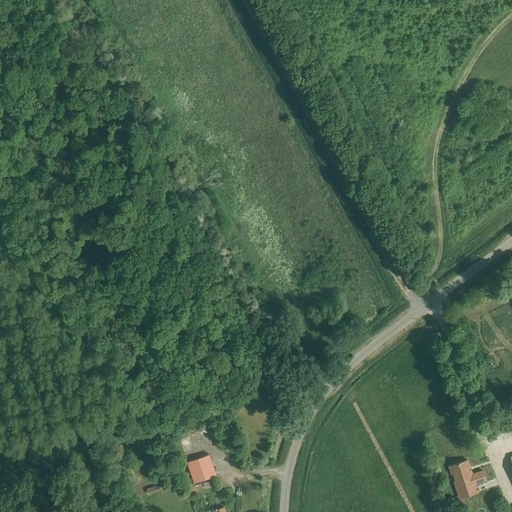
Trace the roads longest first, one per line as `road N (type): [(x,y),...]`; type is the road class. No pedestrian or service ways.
road 1 (track): [(272,359),(119,92),(46,0)]
road 2 (unclassified): [(284,511),(300,435),(334,383),(511,241)]
road 3 (track): [(0,445),(272,359),(314,367),(334,383)]
road 4 (track): [(104,511),(84,452),(71,444),(0,467)]
